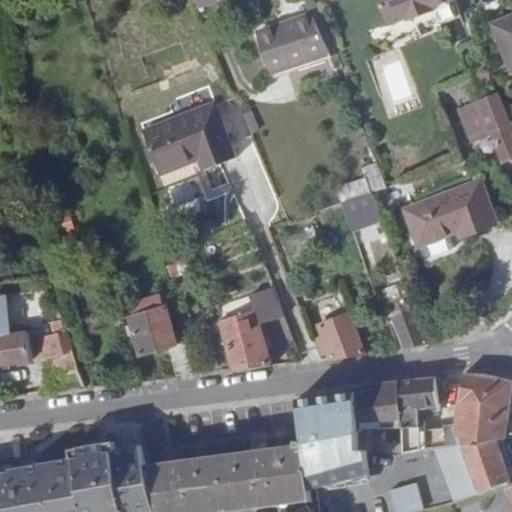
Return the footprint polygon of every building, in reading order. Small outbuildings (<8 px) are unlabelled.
[(375,0),(384,20),(403,13),(404,15),(432,4),(431,1),(433,0),(375,0)] [(258,29),(274,68),(274,69),(326,48),(309,8),(258,29)] [(511,11),(494,19),(511,62),(511,11)] [(486,112),(506,104),(500,89),(480,97),(486,112)] [(204,97),(136,126),(154,171),(192,154),(197,166),(226,153),(204,97)] [(507,119),(511,117),(511,101),(506,104),(486,112),(480,97),(464,103),(475,131),(494,124),(507,119)] [(511,117),(507,119),(494,124),(506,156),(511,153),(511,117)] [(459,227),(462,234),(498,220),(480,178),(406,207),(420,242),(459,227)] [(347,189),(321,195),(326,214),(353,208),(347,189)] [(432,340),(401,267),(381,276),(408,342),(432,340)] [(217,298),(237,365),(273,360),(263,327),(260,317),(265,316),(276,313),(267,283),(217,298)] [(179,370),(198,368),(189,338),(180,341),(168,304),(164,305),(161,296),(130,306),(133,316),(132,316),(143,352),(169,343),(179,370)] [(330,344),(333,352),(369,346),(353,308),(321,320),(326,333),(322,334),(326,345),(330,344)] [(268,326),(265,316),(260,317),(263,327),(268,326)] [(77,356),(69,333),(43,342),(51,364),(77,356)] [(29,335),(0,337),(0,367),(34,362),(29,335)] [(73,381),(76,393),(88,391),(77,356),(51,364),(57,385),(73,381)] [(511,379),(490,375),(464,374),(461,425),(466,441),(480,488),(510,478),(497,436),(510,434),(511,384),(511,379)] [(399,382),(402,407),(440,402),(438,377),(399,382)] [(372,427),(404,423),(403,413),(402,407),(399,382),(356,388),(357,393),(364,448),(374,448),(372,427)] [(296,400),(303,446),(308,484),(316,483),(347,478),(377,474),(374,448),(364,448),(357,393),(335,395),(296,400)] [(441,409),(440,402),(402,407),(403,413),(441,409)] [(405,432),(407,450),(443,445),(466,441),(461,425),(405,432)] [(481,492),(480,488),(466,441),(443,445),(460,498),(475,493),(481,492)] [(159,511),(151,473),(147,451),(123,455),(121,445),(77,452),(78,462),(0,476),(0,511),(159,511)] [(166,471),(151,473),(159,511),(297,511),(312,510),(308,484),(303,446),(296,447),(296,451),(166,471)] [(503,484),(511,496),(511,511),(511,481),(511,482),(503,484)] [(390,491),(396,511),(416,511),(429,508),(420,482),(390,491)]
